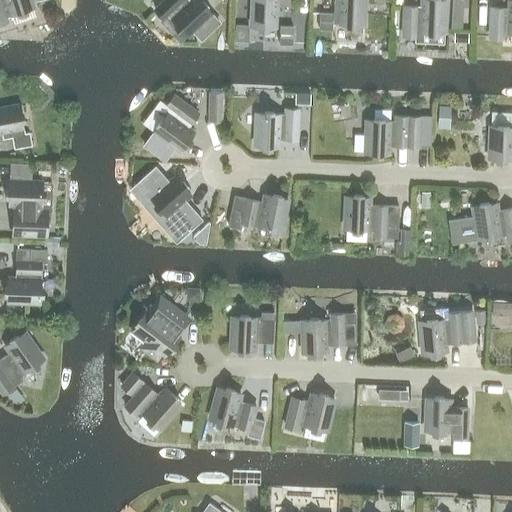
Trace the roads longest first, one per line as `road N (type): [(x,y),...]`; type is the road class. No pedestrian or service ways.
road 1 (residential): [(511,378),(197,364)]
road 2 (residential): [(221,163),(511,177)]
